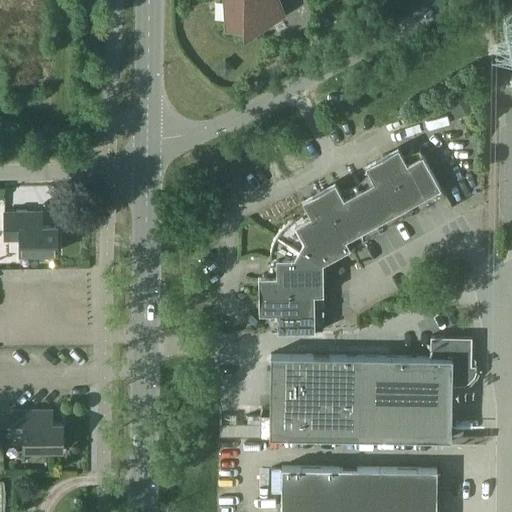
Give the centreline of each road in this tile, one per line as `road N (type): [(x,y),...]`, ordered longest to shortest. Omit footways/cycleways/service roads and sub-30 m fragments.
road 1 (unknown): [(239,511),(231,344),(383,337),(461,283),(496,269)]
road 2 (unclassified): [(145,511),(147,171)]
road 3 (unclassified): [(146,131),(207,132),(452,0)]
road 4 (unknown): [(294,87),(328,147),(246,199),(227,294)]
road 5 (unclassified): [(506,511),(499,276)]
road 6 (unclassified): [(0,175),(147,171)]
road 7 (unknown): [(454,96),(328,147)]
road 8 (unclassified): [(146,131),(148,0)]
